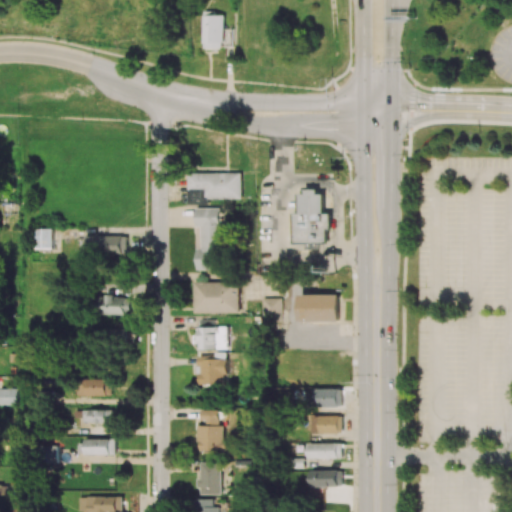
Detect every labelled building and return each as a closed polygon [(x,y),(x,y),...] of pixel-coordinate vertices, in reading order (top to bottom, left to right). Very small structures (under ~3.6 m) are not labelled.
[(205,15),(204,48),(225,49),(225,15),(205,15)] [(189,205),(209,204),(209,199),(242,199),(242,172),(188,173),(189,205)] [(296,243),(328,244),(328,229),(332,229),(333,215),(327,215),(327,195),(320,195),(320,190),(306,190),(306,195),(302,195),(301,216),(296,215),(296,243)] [(196,269),(224,269),(225,208),(197,208),(196,269)] [(34,248),(54,249),(54,229),(35,228),(34,248)] [(96,254),(127,255),(128,236),(96,235),(96,254)] [(195,282),(195,313),(240,313),(239,282),(195,282)] [(340,321),(340,294),(300,294),(301,321),(340,321)] [(125,296),(93,296),(93,314),(125,314),(125,296)] [(282,298),(263,298),(263,320),(282,320),(282,298)] [(215,319),(197,320),(198,350),(219,349),(219,327),(215,327),(215,319)] [(199,385),(227,384),(227,358),(199,358),(199,385)] [(79,395),(114,396),(114,378),(79,378),(79,395)] [(19,389),(0,387),(0,404),(19,405),(19,389)] [(343,388),(320,389),(320,406),(343,405),(343,388)] [(114,423),(115,410),(84,409),(83,422),(114,423)] [(200,424),(199,451),(226,451),(226,426),(221,426),(221,410),(202,409),(202,424),(200,424)] [(343,416),(326,416),(326,434),(343,433),(343,416)] [(118,439),(79,440),(80,454),(118,454),(118,439)] [(310,459),(344,458),(344,443),(309,443),(310,459)] [(58,446),(49,445),(48,463),(58,463),(58,446)] [(221,462),(201,462),(200,494),(221,494),(221,462)] [(343,486),(343,470),(312,470),(312,487),(343,486)] [(11,485),(0,484),(0,495),(11,495),(11,485)] [(79,496),(79,511),(124,511),(125,496),(79,496)] [(220,511),(220,506),(214,506),(214,499),(198,499),(197,511),(220,511)]
